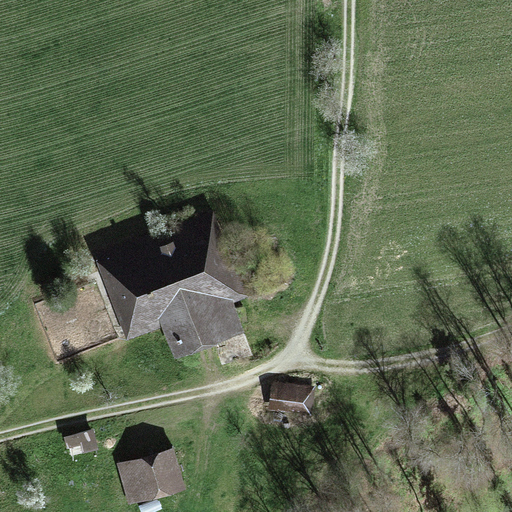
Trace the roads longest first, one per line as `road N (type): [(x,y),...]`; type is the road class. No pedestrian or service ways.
road 1 (track): [(0,436),(294,362)]
road 2 (track): [(349,0),(325,274)]
